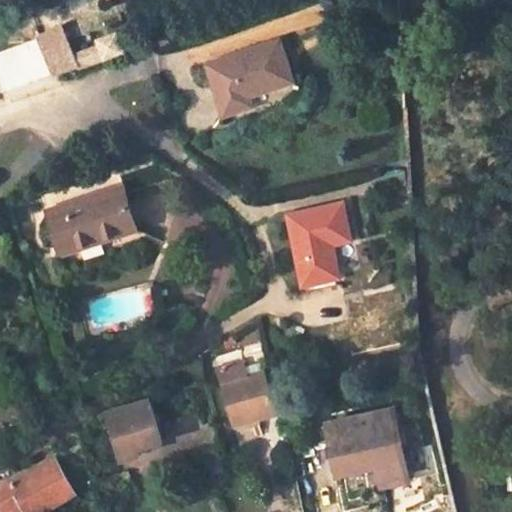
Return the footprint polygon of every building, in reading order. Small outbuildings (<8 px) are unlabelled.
[(79,65),(73,52),(59,22),(36,31),(56,73),(79,65)] [(79,65),(132,47),(126,30),(100,37),(102,42),(73,52),(79,65)] [(274,44),(203,67),(218,115),(245,106),(242,96),(286,83),(274,44)] [(104,237),(138,226),(123,186),(49,212),(61,246),(102,232),(104,237)] [(347,236),(341,202),(287,213),(301,281),(337,274),(331,239),(347,236)] [(105,240),(104,237),(102,232),(61,246),(64,254),(105,240)] [(264,369),(249,373),(244,356),(217,364),(235,422),(276,410),(264,369)] [(152,396),(108,407),(120,450),(136,447),(135,442),(161,435),(152,396)] [(410,479),(396,410),(330,424),(341,472),(378,464),(382,485),(410,479)] [(205,453),(210,470),(226,465),(221,449),(205,453)] [(56,452),(0,484),(0,504),(4,511),(26,498),(32,507),(56,493),(59,498),(77,488),(56,452)] [(26,498),(4,511),(35,511),(59,498),(56,493),(32,507),(26,498)]
